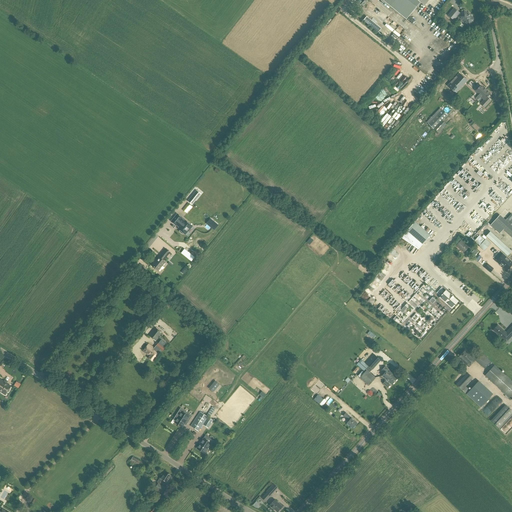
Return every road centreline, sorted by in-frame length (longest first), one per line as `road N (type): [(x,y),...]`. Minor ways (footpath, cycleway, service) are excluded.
road 1 (tertiary): [(299,511),(511,278)]
road 2 (unclassified): [(249,511),(0,350)]
road 3 (unknown): [(482,311),(425,255),(507,166)]
road 4 (track): [(99,415),(30,485),(19,511)]
